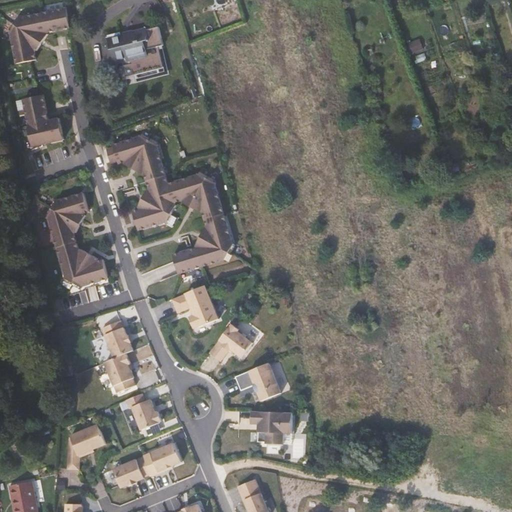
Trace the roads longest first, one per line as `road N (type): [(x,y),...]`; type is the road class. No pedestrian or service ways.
road 1 (track): [(421,496),(247,462),(212,473)]
road 2 (residential): [(137,292),(93,157)]
